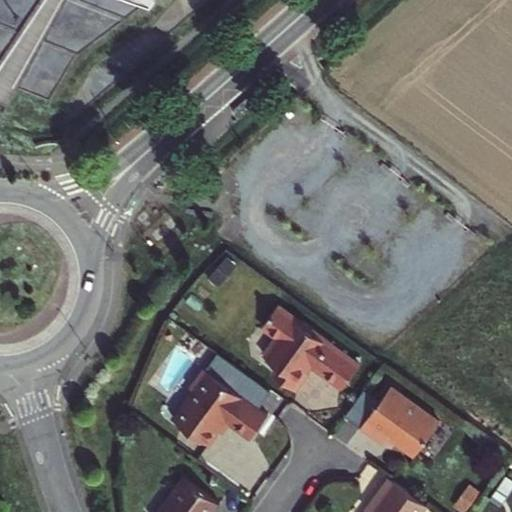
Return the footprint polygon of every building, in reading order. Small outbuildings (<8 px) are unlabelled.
[(315,365),(344,386),(361,363),(331,341),(332,340),(304,320),(303,322),(279,304),(263,325),(278,335),(265,354),(280,365),(274,373),(296,389),(308,373),(306,371),(313,361),(316,363),(315,365)] [(204,367),(258,406),(271,389),(217,350),(204,367)] [(173,417),(210,443),(227,419),(251,436),(268,413),(258,406),(204,367),(190,386),(194,388),(173,417)] [(381,398),(362,424),(384,440),(389,434),(415,453),(440,419),(392,384),(381,398)] [(362,424),(381,398),(364,386),(345,412),(362,424)] [(211,511),(219,500),(184,475),(170,494),(171,498),(160,511),(211,511)] [(367,511),(421,511),(428,503),(390,476),(373,499),(376,501),(367,511)] [(491,495),(501,503),(509,491),(500,484),(491,495)] [(458,503),(466,509),(475,497),(467,491),(458,503)]
